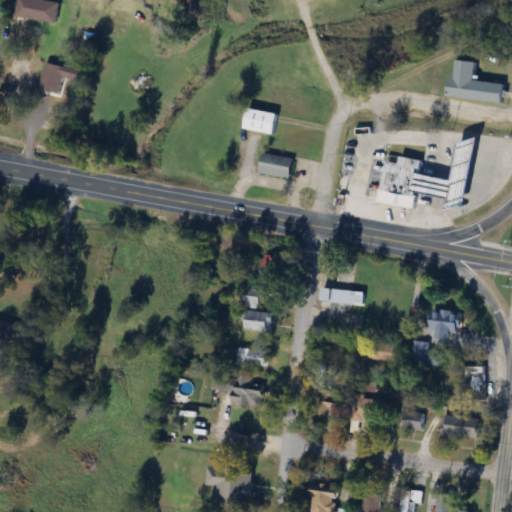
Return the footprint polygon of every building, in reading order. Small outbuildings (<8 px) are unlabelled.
[(56,24),(61,3),(46,0),(22,0),(20,16),(56,24)] [(448,96),(503,103),(507,74),(493,72),(492,82),(476,80),(478,62),(459,59),(457,78),(451,77),(448,96)] [(60,93),(63,77),(86,81),(88,70),(45,62),(40,90),(60,93)] [(246,127),(274,135),(279,114),(251,107),(246,127)] [(414,189),(445,196),(443,207),(465,200),(479,131),(458,139),(450,176),(417,170),(414,189)] [(291,179),(295,158),(265,152),(261,173),(291,179)] [(398,153),(397,161),(384,158),(378,187),(412,194),(414,189),(417,170),(420,158),(398,153)] [(378,187),(375,200),(410,207),(412,194),(378,187)] [(279,258),(262,254),(256,279),(273,283),(279,258)] [(275,313),(259,311),(262,289),(247,288),(243,329),(273,332),(275,313)] [(365,304),(365,290),(324,290),(324,304),(365,304)] [(463,310),(434,310),(433,338),(453,339),(453,331),(462,331),(463,310)] [(0,339),(16,344),(21,325),(0,319),(0,339)] [(437,364),(437,356),(427,355),(428,342),(413,340),(411,361),(437,364)] [(401,361),(402,344),(370,344),(369,360),(401,361)] [(237,364),(268,366),(270,351),(239,348),(237,364)] [(484,372),(461,372),(461,398),(484,398),(484,372)] [(255,383),(256,376),(235,375),(234,405),(263,407),(264,383),(255,383)] [(340,391),(320,391),(320,419),(340,419),(340,391)] [(357,401),(357,424),(381,424),(381,401),(357,401)] [(404,432),(423,434),(426,412),(407,410),(404,432)] [(444,436),(480,437),(481,418),(445,416),(444,436)] [(213,489),(252,493),(254,475),(215,472),(213,489)] [(312,511),(335,511),(337,486),(313,485),(312,511)] [(380,511),(382,495),(365,494),(363,511),(380,511)] [(454,497),(439,495),(437,511),(467,511),(453,510),(454,497)]
